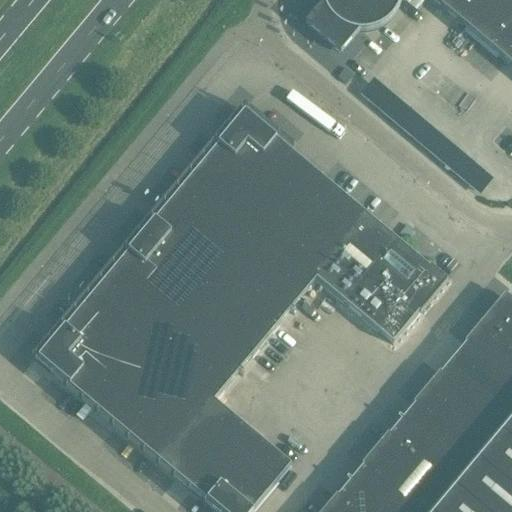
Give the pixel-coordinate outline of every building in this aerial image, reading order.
[(322,0),(323,1),(324,5),(305,27),(341,56),(359,34),(363,35),(367,34),(371,34),(375,33),(379,31),(382,29),(386,27),(389,25),(392,22),(394,19),(397,15),(398,12),(400,8),(401,4),(402,1),(402,0),(322,0)] [(429,0),(443,12),(453,0),(429,0)] [(475,38),(506,0),(453,0),(443,12),(475,38)] [(511,69),(511,0),(506,0),(475,38),(511,69)] [(215,405),(317,283),(393,347),(445,285),(245,117),(39,363),(216,511),(255,511),(291,469),(215,405)] [(434,511),(511,419),(511,306),(506,301),(328,511),(434,511)] [(511,511),(511,426),(440,511),(511,511)]
